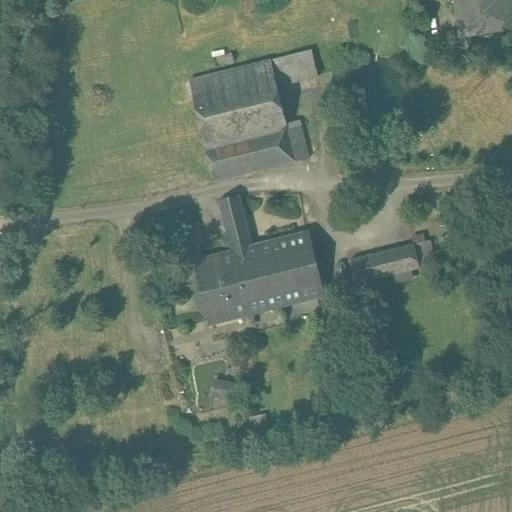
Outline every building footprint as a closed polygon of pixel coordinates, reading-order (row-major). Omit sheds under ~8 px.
[(501,0),(457,0),(462,35),(511,27),(511,12),(511,8),(503,10),(501,0)] [(312,50),(271,60),(275,75),(278,87),(318,77),(312,50)] [(271,60),(190,81),(193,96),(275,75),(271,60)] [(275,75),(193,96),(206,145),(249,134),(288,125),(287,124),(278,87),(275,75)] [(288,125),(249,134),(258,171),(310,158),(300,120),(287,124),(288,125)] [(249,134),(206,145),(215,182),(258,171),(249,134)] [(239,196),(219,201),(233,255),(197,264),(212,321),(322,293),(308,236),(253,250),(239,196)] [(455,259),(450,236),(439,238),(445,262),(455,259)] [(430,241),(415,245),(420,268),(436,264),(430,241)] [(415,245),(351,260),(357,284),(420,268),(415,245)] [(215,377),(209,399),(230,405),(236,382),(215,377)] [(258,383),(243,386),(245,396),(261,392),(258,383)] [(266,415),(250,417),(253,430),(269,427),(266,415)]
